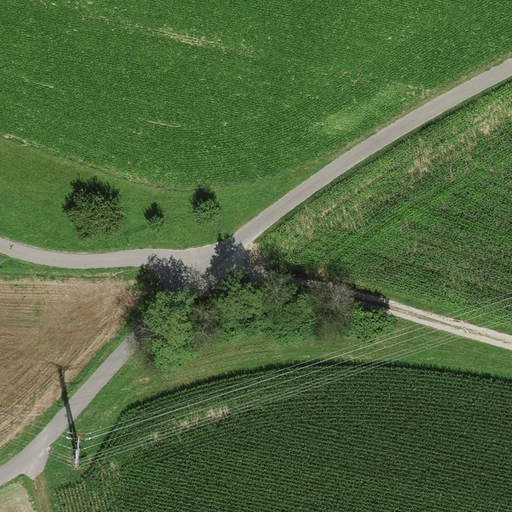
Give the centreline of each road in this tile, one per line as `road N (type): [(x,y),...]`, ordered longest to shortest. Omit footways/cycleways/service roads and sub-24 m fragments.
road 1 (track): [(0,486),(32,467),(221,275),(242,238),(458,98),(511,72)]
road 2 (track): [(511,351),(221,275),(18,267),(0,257)]
